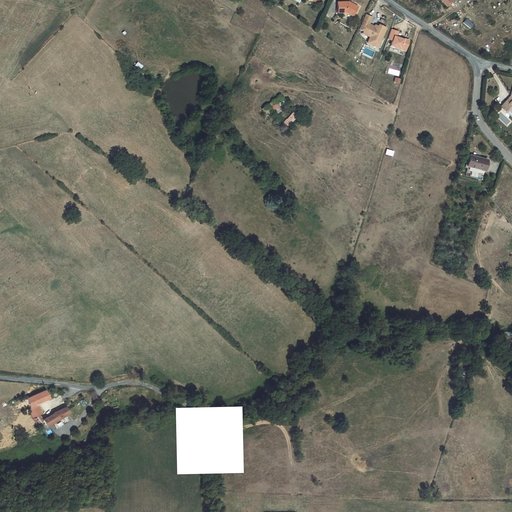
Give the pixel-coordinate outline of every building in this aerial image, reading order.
[(352,16),(357,7),(351,3),(348,3),(348,2),(337,2),(338,13),(346,12),(352,16)] [(371,17),(365,14),(358,29),(363,31),(362,33),(370,36),(373,38),(372,39),(373,42),(378,44),(385,28),(378,25),(378,26),(376,29),(374,28),(374,27),(368,24),(371,17)] [(462,23),(469,29),(472,25),(466,19),(462,23)] [(398,31),(391,29),(387,38),(392,40),(390,45),(400,49),(401,46),(406,48),(409,40),(403,38),(403,39),(396,37),(398,31)] [(372,39),(373,38),(370,36),(367,43),(377,47),(378,44),(373,42),(372,39)] [(511,107),(511,88),(510,96),(500,107),(506,112),(508,110),(511,107)] [(279,96),(262,109),(266,114),(286,101),(279,96)] [(293,113),(284,123),(288,126),(297,116),(293,113)] [(469,155),(466,166),(484,171),(487,160),(469,155)] [(30,408),(30,409),(35,407),(36,406),(35,404),(40,402),(48,398),(45,390),(26,399),(30,408)] [(41,422),(43,420),(35,407),(30,409),(31,412),(33,411),(35,411),(39,415),(38,416),(41,422)] [(69,413),(65,407),(54,413),(43,420),(47,426),(54,422),(65,415),(69,413)] [(33,411),(31,412),(30,412),(31,415),(31,416),(31,417),(37,425),(41,422),(38,416),(39,415),(35,411),(33,411)] [(65,415),(54,422),(58,428),(69,422),(65,415)]
